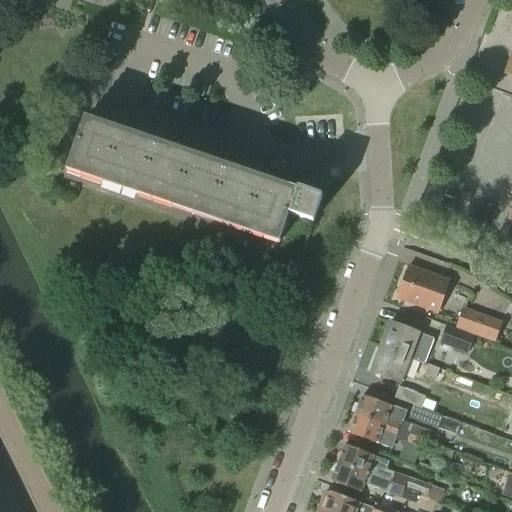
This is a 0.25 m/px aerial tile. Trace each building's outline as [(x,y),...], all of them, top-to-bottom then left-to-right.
[(279,189),(82,122),(66,169),(279,241),(288,215),(312,223),(321,197),(297,188),(297,190),(280,184),(279,189)] [(407,267),(395,299),(437,314),(449,282),(407,267)] [(502,321),(462,308),(455,329),(495,343),(502,321)] [(269,340),(248,332),(250,328),(210,313),(200,342),(225,352),(219,368),(254,381),(269,340)] [(433,339),(389,323),(380,348),(410,359),(424,364),(433,339)] [(436,342),(458,350),(465,334),(443,325),(436,342)] [(380,348),(370,374),(400,385),(410,359),(380,348)] [(427,366),(423,376),(435,380),(439,370),(427,366)] [(421,409),(425,397),(398,387),(394,399),(413,406),(421,409)] [(390,407),(362,397),(355,415),(426,441),(429,432),(402,422),(406,411),(391,406),(390,407)] [(441,417),(421,409),(413,406),(408,419),(436,430),(441,417)] [(426,441),(355,415),(348,434),(378,445),(381,436),(422,451),(425,442),(426,441)] [(425,442),(422,451),(440,457),(443,449),(425,442)] [(343,446),(337,464),(404,489),(408,478),(386,470),(388,463),(343,446)] [(363,484),(400,497),(404,489),(337,464),(330,482),(360,493),(363,484)] [(404,489),(415,493),(425,497),(429,486),(408,478),(404,489)] [(501,495),(511,499),(511,479),(507,478),(501,495)] [(415,493),(404,489),(400,497),(412,502),(415,493)] [(397,511),(375,504),(373,509),(329,492),(325,503),(322,501),(317,511),(397,511)]
